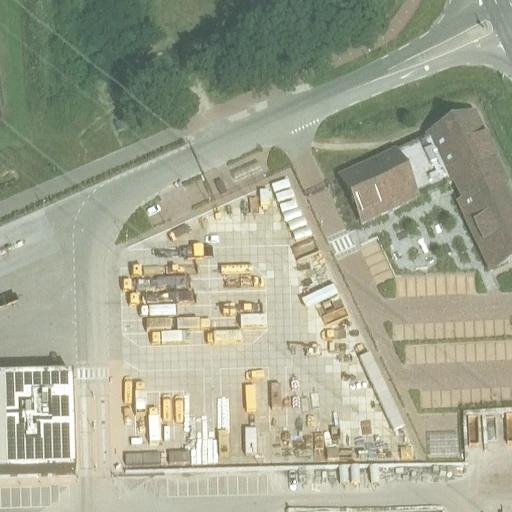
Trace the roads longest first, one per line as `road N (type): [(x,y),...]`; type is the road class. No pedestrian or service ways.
road 1 (unknown): [(80,173),(85,511)]
road 2 (unclassified): [(0,210),(235,106)]
road 3 (unknown): [(231,511),(451,492),(453,511)]
road 4 (unclassified): [(235,106),(315,105),(403,65)]
road 5 (track): [(80,173),(68,0)]
